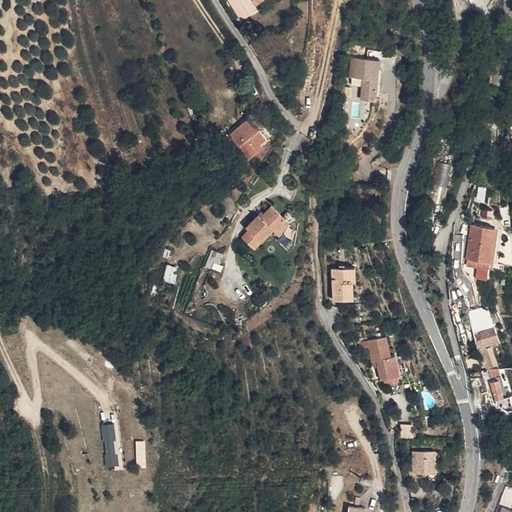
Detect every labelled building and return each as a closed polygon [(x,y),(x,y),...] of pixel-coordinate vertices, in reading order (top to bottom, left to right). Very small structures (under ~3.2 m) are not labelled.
[(230,0),(242,20),(259,11),(253,0),(230,0)] [(385,67),(358,64),(356,84),(368,85),(366,105),(380,107),(385,67)] [(237,127),(252,153),(274,140),(260,114),(237,127)] [(435,183),(449,186),(454,164),(441,160),(435,183)] [(482,176),(494,179),(496,171),(484,168),(482,176)] [(290,221),(276,206),(263,216),(261,214),(251,223),(253,225),(243,234),(255,248),(275,230),(276,233),(290,221)] [(290,221),(276,233),(281,238),(295,226),(290,221)] [(475,255),(494,259),(500,227),(479,222),(472,255),(475,255)] [(220,269),(224,252),(212,249),(208,266),(220,269)] [(474,261),(493,265),(494,259),(475,255),(472,255),(471,260),(474,261)] [(333,266),(337,298),(356,296),(354,277),(358,276),(356,263),(333,266)] [(165,279),(174,281),(178,266),(168,264),(165,279)] [(482,327),(482,332),(487,344),(501,338),(495,322),(482,327)] [(387,379),(402,376),(402,375),(398,354),(393,355),(388,336),(365,340),(367,351),(374,349),(376,358),(377,358),(377,360),(381,360),(381,364),(384,379),(387,379)] [(402,375),(411,374),(406,353),(398,354),(402,375)] [(511,398),(505,374),(493,377),(499,401),(511,398)] [(404,383),(402,376),(387,379),(389,386),(404,383)] [(415,436),(415,422),(402,422),(402,436),(415,436)] [(106,467),(117,466),(113,424),(102,425),(106,467)] [(145,466),(144,441),(136,442),(137,467),(145,466)] [(409,448),(413,468),(437,463),(433,443),(409,448)] [(511,511),(511,503),(505,500),(500,511),(511,511)]
